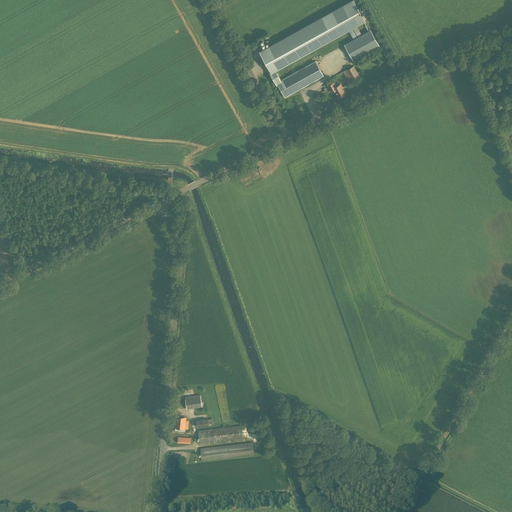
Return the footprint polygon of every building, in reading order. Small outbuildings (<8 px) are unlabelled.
[(275,71),(365,21),(354,0),(351,0),(259,51),(269,69),(268,69),(277,86),(278,85),(285,97),(324,75),(316,61),(281,80),(275,71)] [(353,60),(379,45),(370,29),(344,44),(353,60)] [(346,70),(352,80),(359,77),(353,66),(346,70)] [(335,86),(333,82),(327,85),(331,92),(334,90),(339,97),(345,93),(340,84),(335,86)] [(187,409),(202,407),(200,395),(185,398),(187,409)] [(189,421),(186,421),(186,417),(176,416),(175,431),(183,432),(183,429),(188,429),(189,421)] [(197,427),(209,426),(208,418),(196,420),(197,427)] [(199,444),(243,438),(241,425),(198,431),(199,444)] [(201,461),(254,455),(253,442),(200,449),(201,461)]
